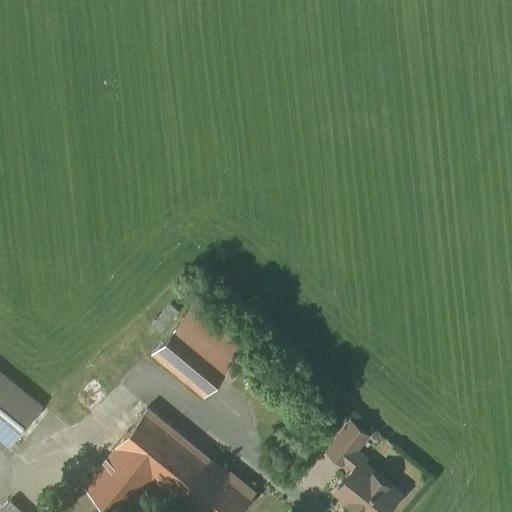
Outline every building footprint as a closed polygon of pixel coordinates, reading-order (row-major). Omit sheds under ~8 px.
[(245,347),(194,304),(154,352),(206,395),(245,347)] [(42,404),(0,370),(0,433),(11,443),(42,404)] [(148,405),(117,443),(117,444),(62,511),(108,511),(113,506),(120,511),(123,511),(155,474),(169,485),(200,447),(148,405)] [(352,420),(330,448),(346,460),(356,448),(368,433),(352,420)] [(238,478),(200,447),(169,485),(199,510),(204,504),(214,511),(237,511),(256,490),(240,477),(238,478)] [(356,448),(347,459),(355,466),(362,458),(364,460),(367,456),(356,448)] [(364,460),(362,458),(355,466),(338,488),(345,494),(346,498),(362,511),(366,511),(370,507),(375,507),(382,511),(383,511),(401,490),(364,460)] [(25,511),(12,498),(0,510),(0,511),(25,511)]
